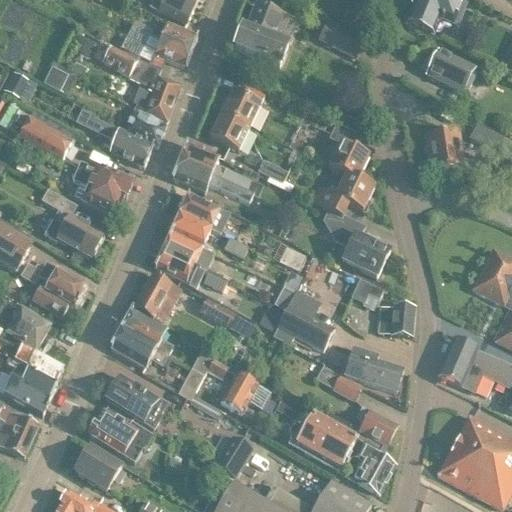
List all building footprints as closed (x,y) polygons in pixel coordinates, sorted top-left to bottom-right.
[(151,8),(159,12),(186,25),(195,7),(180,0),(153,0),(154,1),(151,8)] [(413,0),(410,8),(412,9),(404,26),(432,37),(439,20),(456,27),(464,9),(459,7),(462,0),(413,0)] [(286,47),(296,21),(256,6),(247,32),(242,31),(235,51),(281,68),(289,48),(286,47)] [(362,43),(326,25),(318,41),(354,59),(362,43)] [(153,30),(149,38),(160,43),(154,58),(166,63),(185,70),(196,39),(192,37),(167,26),(163,35),(153,30)] [(511,41),(498,71),(511,77),(511,41)] [(160,77),(163,70),(125,52),(124,55),(111,48),(102,64),(127,79),(140,85),(131,109),(144,114),(143,115),(166,125),(167,122),(168,122),(183,86),(160,77)] [(438,52),(426,78),(462,95),(464,92),(467,90),(474,77),(473,74),(475,69),(438,52)] [(488,67),(478,62),(473,72),(483,77),(488,67)] [(70,73),(81,78),(85,70),(75,65),(70,73)] [(52,66),(41,86),(65,99),(76,79),(52,66)] [(21,92),(7,84),(2,93),(17,100),(21,92)] [(221,116),(250,130),(266,96),(241,84),(236,95),(232,93),(221,116)] [(479,109),(468,103),(464,112),(474,117),(479,109)] [(62,163),(73,143),(19,112),(8,130),(20,137),(19,138),(62,163)] [(154,147),(157,148),(158,148),(166,129),(133,115),(125,134),(154,147)] [(305,128),(306,127),(310,125),(315,127),(318,121),(305,115),(300,125),(305,128)] [(363,125),(342,115),(337,126),(358,136),(363,125)] [(238,154),(250,130),(221,116),(210,140),(238,154)] [(154,147),(125,134),(92,120),(88,130),(116,142),(111,154),(145,169),(154,147)] [(492,162),(505,169),(511,157),(511,146),(477,127),(471,140),(497,155),(492,162)] [(329,169),(345,177),(345,175),(358,181),(368,158),(355,151),(360,141),(335,129),(330,140),(340,145),(329,169)] [(430,173),(463,167),(457,131),(425,136),(430,173)] [(251,183),(225,172),(215,168),(218,160),(186,147),(179,164),(221,181),(247,193),(251,183)] [(72,180),(87,187),(86,190),(78,187),(73,199),(116,217),(124,198),(126,199),(132,185),(94,169),(92,175),(88,174),(83,172),(86,165),(79,162),(72,180)] [(282,184),(287,174),(263,163),(259,173),(282,184)] [(208,187),(217,191),(248,205),(252,196),(247,194),(247,193),(221,181),(179,164),(172,182),(205,195),(208,187)] [(345,175),(345,177),(335,198),(319,190),(313,204),(342,218),(349,205),(363,212),(374,189),(358,181),(345,175)] [(46,192),(40,203),(57,212),(43,237),(55,244),(56,242),(90,261),(104,237),(70,218),(76,208),(46,192)] [(179,218),(209,232),(215,234),(219,225),(213,223),(218,213),(188,199),(179,218)] [(338,228),(339,229),(355,237),(342,263),(376,280),(390,252),(361,238),(366,228),(343,217),(338,228)] [(209,232),(179,218),(171,237),(200,251),(209,232)] [(0,263),(16,273),(30,250),(0,231),(0,263)] [(163,254),(203,273),(205,274),(213,257),(200,251),(171,237),(163,254)] [(246,249),(226,240),(221,252),(240,261),(246,249)] [(285,249),(278,264),(297,274),(304,259),(285,249)] [(511,261),(492,251),(471,292),(503,308),(509,310),(492,343),(511,352),(511,261)] [(195,290),(203,273),(163,254),(155,271),(195,290)] [(310,278),(319,261),(308,255),(299,272),(310,278)] [(46,290),(69,305),(75,309),(87,288),(46,264),(44,269),(37,265),(35,269),(29,265),(22,277),(34,285),(38,277),(50,284),(46,290)] [(295,294),(301,280),(289,274),(282,288),(295,294)] [(225,284),(206,275),(201,284),(220,293),(225,284)] [(161,311),(168,315),(180,292),(151,277),(135,309),(156,320),(161,311)] [(373,311),(382,293),(359,282),(350,300),(373,311)] [(69,305),(46,290),(41,287),(32,301),(61,318),(69,305)] [(284,290),(274,308),(287,314),(296,296),(284,290)] [(294,339),(301,342),(323,353),(334,332),(316,323),(317,320),(313,318),(319,306),(296,295),(296,296),(287,314),(273,340),(288,348),(294,339)] [(0,309),(0,335),(7,339),(19,347),(34,354),(35,354),(49,331),(4,303),(0,309)] [(210,303),(209,304),(202,318),(226,331),(236,317),(210,303)] [(272,337),(284,314),(269,306),(258,330),(272,337)] [(381,334),(412,337),(414,309),(393,307),(393,309),(384,308),(381,334)] [(123,332),(169,358),(174,348),(162,341),(167,332),(133,312),(123,332)] [(164,368),(169,358),(123,332),(112,350),(146,370),(151,361),(164,368)] [(481,377),(508,389),(509,387),(511,388),(511,404),(509,409),(511,410),(511,368),(502,363),(501,363),(477,352),(477,351),(453,341),(437,378),(474,394),(481,377)] [(19,347),(13,359),(57,387),(64,372),(35,354),(19,347)] [(375,365),(377,360),(352,352),(343,379),(395,395),(402,373),(375,365)] [(201,353),(191,371),(203,378),(206,373),(213,361),(214,360),(201,353)] [(51,401),(57,387),(13,359),(12,361),(7,360),(4,368),(13,373),(12,377),(51,401)] [(213,361),(206,373),(222,382),(228,370),(213,361)] [(353,403),(360,390),(322,369),(314,382),(353,403)] [(203,378),(191,371),(177,396),(190,403),(203,378)] [(269,394),(257,387),(238,376),(221,405),(240,416),(247,405),(260,412),(269,394)] [(12,377),(4,393),(43,417),(51,401),(12,377)] [(109,404),(133,419),(152,431),(160,419),(158,417),(165,406),(120,378),(105,402),(109,404)] [(283,400),(276,413),(289,420),(296,407),(283,400)] [(0,421),(6,425),(0,437),(0,449),(25,460),(39,427),(13,415),(14,412),(3,406),(4,405),(0,402),(0,421)] [(88,437),(121,457),(130,462),(138,448),(143,451),(151,438),(130,425),(133,419),(109,404),(103,415),(102,414),(97,423),(90,424),(87,429),(88,436),(88,437)] [(361,409),(355,420),(363,425),(358,434),(355,439),(359,441),(361,443),(379,453),(382,447),(385,449),(396,428),(363,410),(361,409)] [(300,421),(288,442),(338,471),(354,443),(342,436),(321,424),(304,414),(300,421)] [(323,421),(321,424),(342,436),(344,433),(348,426),(327,414),(323,421)] [(453,449),(511,480),(511,442),(469,419),(453,449)] [(277,445),(283,434),(269,426),(263,437),(277,445)] [(231,440),(212,470),(226,479),(232,483),(252,453),(231,440)] [(361,443),(352,457),(364,463),(354,480),(358,482),(357,485),(378,497),(395,468),(377,457),(379,453),(361,443)] [(502,511),(511,494),(511,480),(453,449),(437,479),(496,511),(502,511)] [(106,493),(120,470),(88,450),(74,474),(106,493)] [(205,511),(214,511),(232,483),(226,479),(205,511)] [(367,511),(370,506),(331,483),(313,511),(367,511)] [(274,511),(232,487),(217,511),(274,511)] [(108,511),(96,504),(93,509),(69,495),(59,511),(108,511)]
